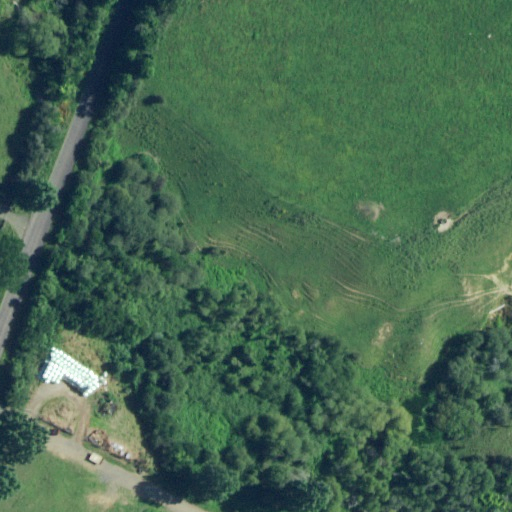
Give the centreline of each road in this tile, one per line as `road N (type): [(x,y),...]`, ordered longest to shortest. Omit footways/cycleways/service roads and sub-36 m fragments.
road 1 (unclassified): [(131,0),(0,339)]
road 2 (track): [(0,421),(201,511)]
